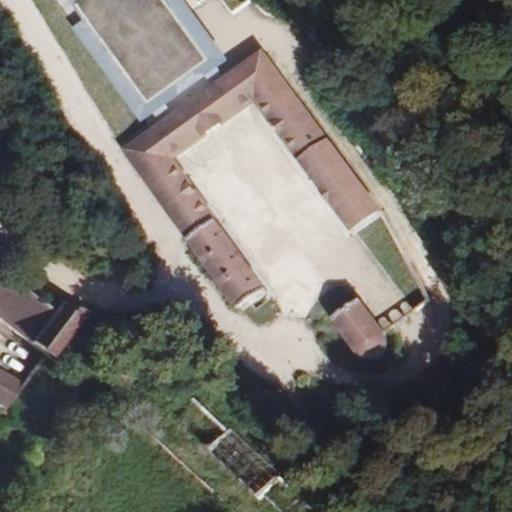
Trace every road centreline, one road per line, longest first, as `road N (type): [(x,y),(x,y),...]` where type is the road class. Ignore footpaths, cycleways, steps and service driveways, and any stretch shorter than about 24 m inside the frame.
road 1 (track): [(14,0),(180,282)]
road 2 (track): [(180,282),(210,325),(259,360),(352,382),(398,377),(428,361)]
road 3 (track): [(0,236),(101,304)]
